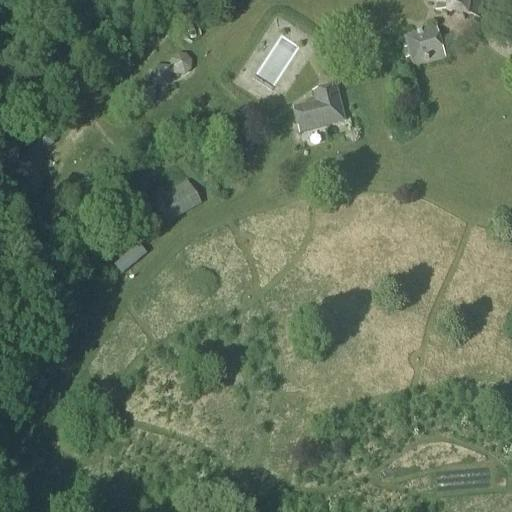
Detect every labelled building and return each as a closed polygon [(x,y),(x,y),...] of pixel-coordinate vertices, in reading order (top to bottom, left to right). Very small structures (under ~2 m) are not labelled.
[(478,21),(481,0),(436,0),(434,14),(478,21)] [(412,70),(445,61),(436,30),(403,39),(412,70)] [(133,94),(133,102),(139,109),(147,110),(154,104),(155,90),(162,90),(168,84),(169,78),(183,79),(190,72),(190,64),(184,58),(176,57),(169,63),(169,69),(154,68),(148,74),(147,89),(140,88),(133,94)] [(86,87),(91,93),(97,93),(103,89),(103,82),(99,76),(91,76),(86,81),(86,87)] [(298,136),(345,125),(336,88),(311,94),(314,105),(292,110),(298,136)] [(21,178),(18,187),(22,194),(30,197),(38,193),(41,184),(33,171),(39,168),(43,159),(40,154),(52,148),(54,140),(50,133),(42,129),(35,133),(32,141),(35,147),(21,154),(20,162),(26,175),(21,178)] [(183,190),(158,204),(169,223),(196,207),(186,188),(183,190)]
